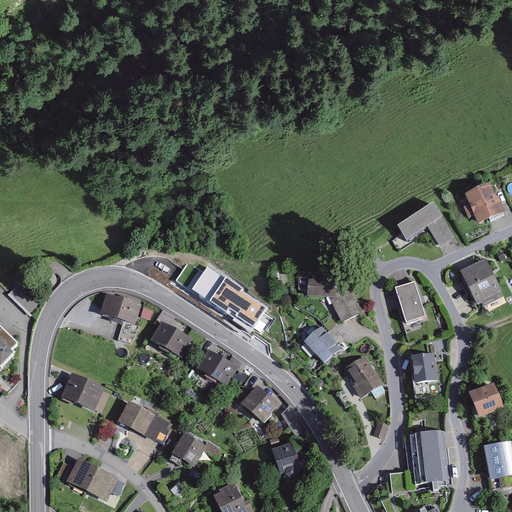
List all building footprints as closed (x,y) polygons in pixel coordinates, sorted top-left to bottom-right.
[(497,196),(490,182),(465,193),(470,204),(464,206),(469,218),(475,215),(479,224),(506,212),(499,196),(497,196)] [(442,216),(433,202),(399,225),(405,233),(392,241),(398,250),(427,227),(440,246),(455,237),(442,216)] [(507,259),(503,251),(497,254),(501,262),(507,259)] [(504,297),(486,259),(461,271),(477,305),(483,303),(484,306),(504,297)] [(203,276),(187,265),(176,280),(251,331),(254,327),(263,333),(272,319),(263,313),(266,308),(242,291),(245,286),(226,273),(222,278),(208,269),(203,276)] [(49,297),(26,276),(8,296),(31,316),(49,297)] [(349,282),(309,277),(308,301),(330,303),(341,325),(362,317),(349,282)] [(415,282),(396,288),(407,323),(426,317),(415,282)] [(142,305),(106,294),(100,315),(111,318),(110,321),(123,324),(119,341),(131,344),(136,337),(138,327),(136,326),(142,305)] [(192,339),(162,322),(151,340),(182,358),(192,339)] [(0,365),(1,366),(14,353),(9,349),(16,342),(0,327),(0,365)] [(341,348),(322,327),(304,341),(324,364),(341,348)] [(230,362),(208,348),(195,368),(227,389),(233,380),(242,386),(248,377),(241,373),(245,366),(233,358),(230,362)] [(435,352),(411,355),(416,398),(430,396),(428,382),(438,381),(435,352)] [(384,385),(366,357),(346,370),(362,399),(372,392),(377,399),(385,395),(384,385)] [(113,391),(76,375),(66,400),(103,415),(113,391)] [(494,382),(469,392),(479,418),(505,408),(494,382)] [(280,404),(258,386),(241,404),(265,424),(280,404)] [(174,427),(133,403),(120,425),(161,449),(174,427)] [(389,425),(379,423),(375,439),(386,441),(389,425)] [(207,446),(185,432),(168,459),(179,466),(183,459),(195,467),(207,446)] [(444,432),(420,432),(414,434),(409,434),(408,440),(402,441),(404,475),(407,494),(421,495),(440,491),(449,482),(444,432)] [(0,485),(20,473),(0,442),(0,485)] [(298,462),(292,442),(272,449),(281,474),(285,473),(289,478),(297,477),(298,471),(311,467),(308,459),(298,462)] [(511,445),(484,450),(493,499),(509,496),(511,507),(511,445)] [(78,469),(63,461),(56,475),(72,483),(71,485),(110,505),(116,494),(121,497),(128,483),(82,460),(78,469)] [(245,501),(235,482),(219,490),(220,493),(214,496),(222,511),(254,511),(248,500),(245,501)]
